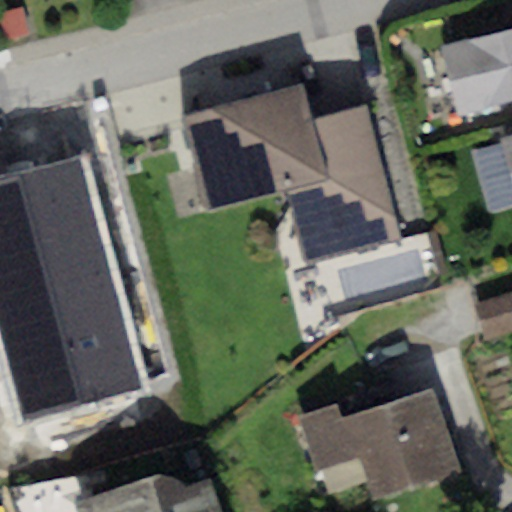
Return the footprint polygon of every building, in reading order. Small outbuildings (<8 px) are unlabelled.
[(511,26),(440,44),(458,114),(511,100),(511,26)] [(302,85),(181,116),(206,214),(285,194),(303,265),(398,241),(365,110),(312,124),(302,85)] [(511,133),(500,137),(511,178),(511,133)] [(78,159),(0,180),(0,324),(27,422),(141,391),(78,159)] [(511,293),(477,304),(488,338),(511,331),(511,293)] [(334,404),(296,417),(316,473),(361,458),(374,496),(458,467),(431,390),(340,422),(334,404)] [(155,475),(72,500),(76,511),(217,511),(207,479),(187,486),(181,480),(155,475)]
